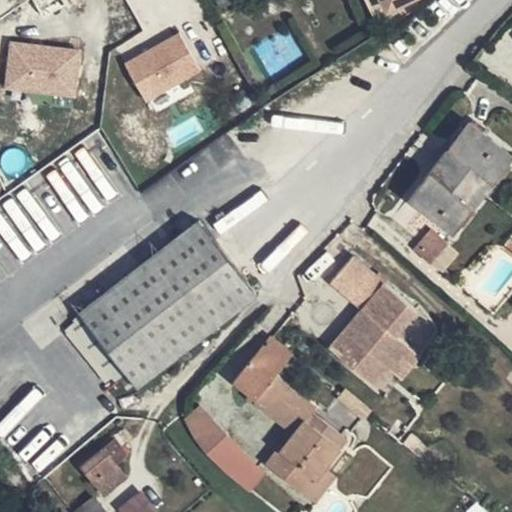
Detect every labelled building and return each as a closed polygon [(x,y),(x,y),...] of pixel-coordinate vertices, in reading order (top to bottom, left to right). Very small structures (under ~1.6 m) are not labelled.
[(183,26),(125,57),(147,98),(205,66),(183,26)] [(65,64),(76,57),(72,49),(61,56),(65,64)] [(82,67),(76,57),(65,64),(71,73),(82,67)] [(511,152),(472,122),(453,146),(461,152),(440,177),(432,172),(413,196),(455,229),(511,157),(511,152)] [(461,152),(453,146),(432,172),(440,177),(461,152)] [(81,311),(83,313),(137,383),(139,385),(259,293),(200,219),(81,311)] [(429,226),(417,247),(435,257),(447,236),(429,226)] [(331,278),(358,301),(383,272),(357,249),(331,278)] [(398,333),(421,353),(436,335),(438,330),(436,323),(420,303),(398,333)] [(137,383),(83,313),(67,327),(106,380),(116,373),(129,389),(137,383)] [(295,353),(273,335),(258,354),(280,371),(295,353)] [(297,431),(293,436),(297,440),(288,451),(284,448),(282,446),(269,463),(305,492),(327,466),(348,438),(315,412),(318,407),(277,375),(280,371),(258,354),(238,379),(259,396),(256,400),(297,431)] [(204,404),(189,423),(190,425),(219,449),(234,430),(204,404)] [(297,440),(293,436),(284,448),(288,451),(297,440)] [(116,438),(84,465),(105,492),(127,476),(116,462),(128,453),(116,438)] [(339,475),(327,466),(305,492),(317,502),(339,475)] [(142,488),(120,508),(123,511),(157,511),(159,510),(142,488)] [(106,511),(94,497),(75,511),(106,511)]
